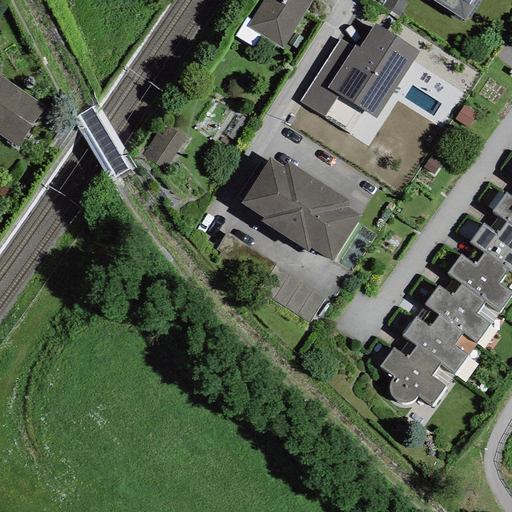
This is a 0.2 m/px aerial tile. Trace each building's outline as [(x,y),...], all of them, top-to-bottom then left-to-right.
[(262,0),(246,27),(281,48),(311,0),(262,0)] [(477,0),(429,0),(464,21),(477,0)] [(348,131),(362,110),(376,119),(418,52),(374,24),(359,48),(355,45),(353,48),(339,39),(300,101),(348,131)] [(46,106),(0,76),(0,135),(18,148),(46,106)] [(186,137),(167,125),(161,135),(157,132),(142,156),(165,171),(186,137)] [(283,167),(269,158),(240,203),(263,218),(261,222),(308,252),(311,248),(333,262),(362,217),(347,208),(351,202),(286,161),(283,167)] [(511,198),(504,192),(490,212),(505,223),(511,228),(511,198)] [(511,228),(505,223),(497,233),(484,223),(469,242),(483,253),(507,270),(511,274),(511,228)] [(507,270),(483,253),(474,265),(460,254),(445,274),(460,285),(484,303),(498,313),(511,294),(511,291),(499,282),(507,270)] [(277,264),(266,289),(316,312),(328,287),(277,264)] [(484,303),(460,285),(452,296),(438,286),(423,305),(437,315),(461,333),(476,344),(491,324),(476,313),(484,303)] [(461,333),(437,315),(429,325),(415,315),(400,335),(415,346),(439,363),(453,373),(468,353),(454,343),(461,333)] [(439,363),(415,346),(407,359),(393,348),(379,368),(392,378),(389,382),(388,388),(390,395),(395,401),(401,403),(409,402),(414,399),(417,396),(431,407),(446,387),(431,376),(439,363)]
